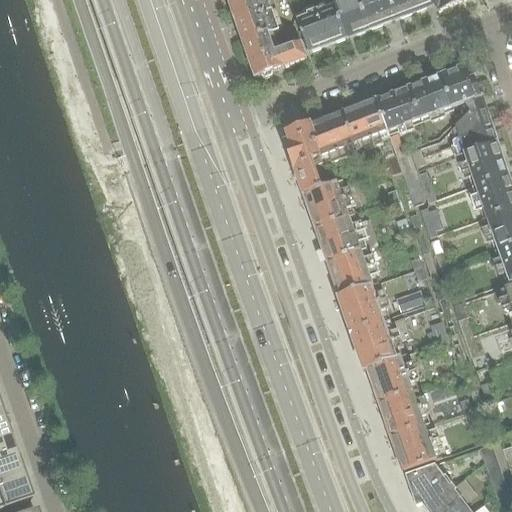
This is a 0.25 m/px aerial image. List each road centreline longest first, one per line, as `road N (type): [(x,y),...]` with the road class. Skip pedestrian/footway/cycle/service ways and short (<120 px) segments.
road 1 (secondary): [(108,0),(291,511)]
road 2 (secondary): [(331,511),(150,0)]
road 3 (secondary): [(78,0),(259,511)]
road 4 (tertiary): [(363,511),(228,139),(228,120)]
road 5 (residential): [(484,27),(228,120)]
road 6 (residential): [(0,340),(58,511)]
road 7 (tertiary): [(228,120),(186,0)]
